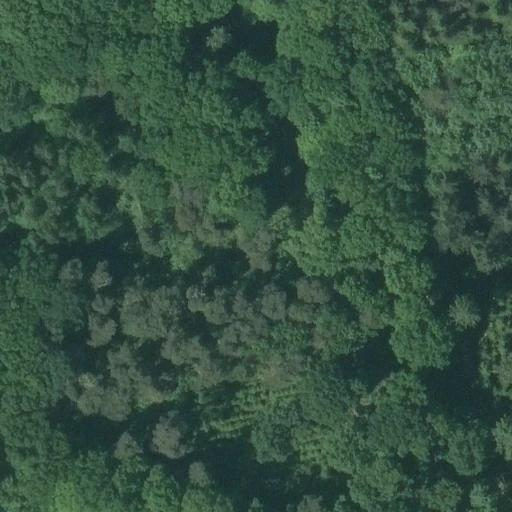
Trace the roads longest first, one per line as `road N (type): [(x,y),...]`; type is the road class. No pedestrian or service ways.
road 1 (track): [(375,0),(432,251),(461,286),(511,295)]
road 2 (track): [(461,286),(505,511)]
